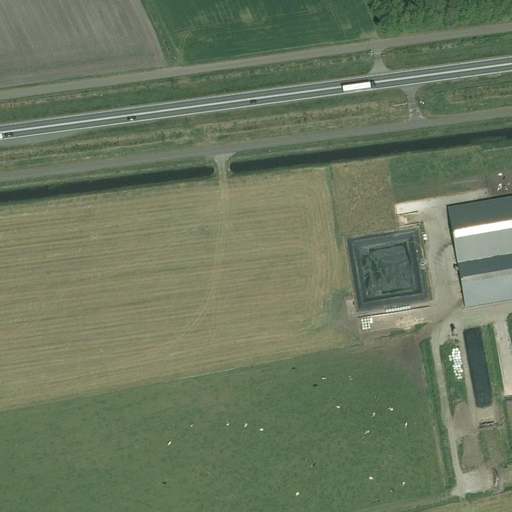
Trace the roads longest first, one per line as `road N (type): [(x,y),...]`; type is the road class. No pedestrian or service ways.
road 1 (trunk): [(0,134),(511,65)]
road 2 (unclassified): [(511,27),(0,94)]
road 3 (unclassified): [(511,112),(0,177)]
